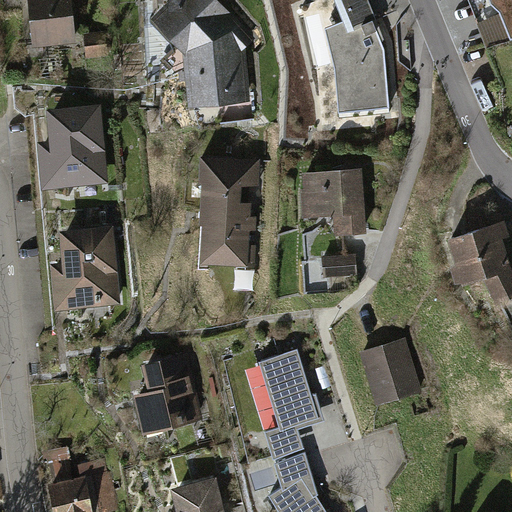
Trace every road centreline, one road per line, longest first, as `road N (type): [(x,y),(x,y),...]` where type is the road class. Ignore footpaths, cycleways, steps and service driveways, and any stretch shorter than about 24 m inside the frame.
road 1 (residential): [(0,227),(30,511)]
road 2 (residential): [(422,0),(481,143),(511,177)]
